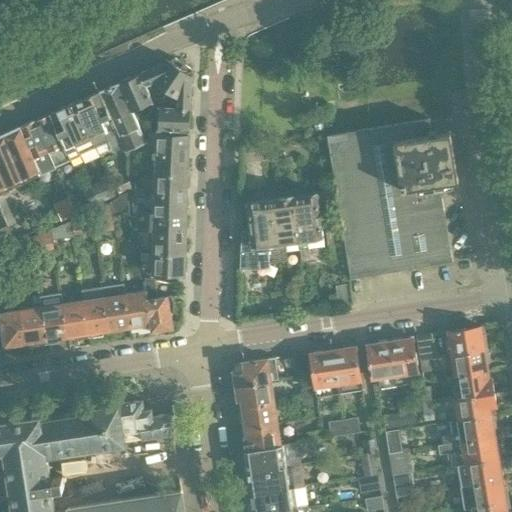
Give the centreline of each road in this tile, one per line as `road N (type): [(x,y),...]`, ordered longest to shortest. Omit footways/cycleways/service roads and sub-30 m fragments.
road 1 (residential): [(511,297),(204,347)]
road 2 (residential): [(0,122),(280,0)]
road 3 (residential): [(204,347),(217,56)]
road 4 (secondary): [(481,0),(482,93),(511,277)]
road 5 (residential): [(0,391),(204,347)]
road 6 (residential): [(219,511),(201,389),(204,347)]
road 7 (unknown): [(482,87),(358,115)]
